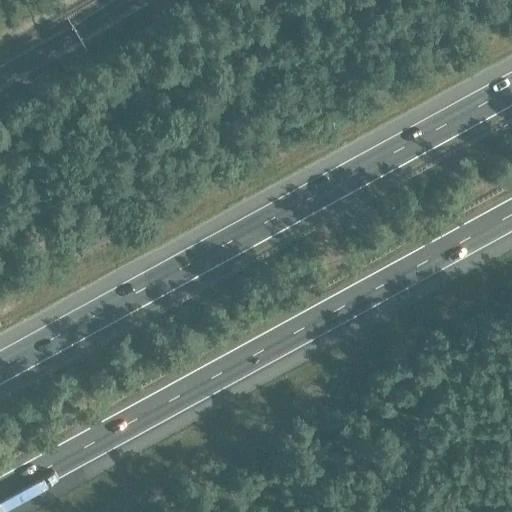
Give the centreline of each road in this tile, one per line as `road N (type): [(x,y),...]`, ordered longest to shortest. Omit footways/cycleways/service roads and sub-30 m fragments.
road 1 (motorway): [(0,500),(511,220)]
road 2 (motorway): [(511,88),(0,365)]
